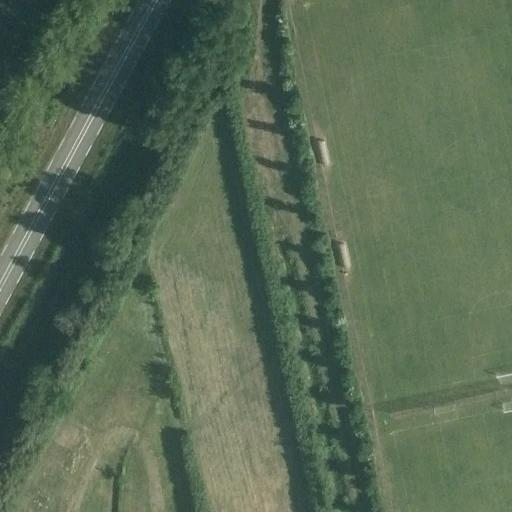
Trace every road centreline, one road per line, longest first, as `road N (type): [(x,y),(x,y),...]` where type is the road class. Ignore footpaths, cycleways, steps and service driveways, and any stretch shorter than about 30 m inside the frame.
road 1 (track): [(363,511),(280,125),(268,0)]
road 2 (secondary): [(0,285),(156,0)]
